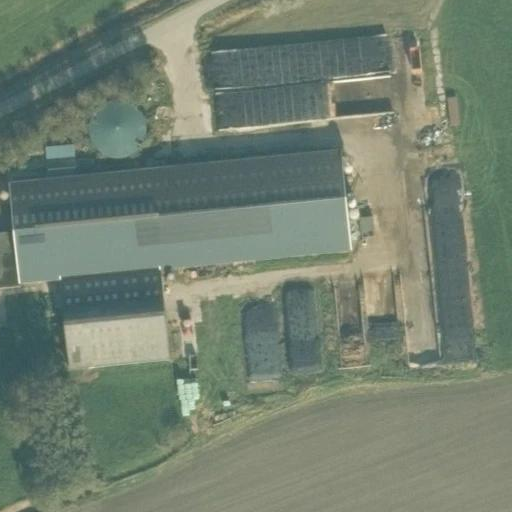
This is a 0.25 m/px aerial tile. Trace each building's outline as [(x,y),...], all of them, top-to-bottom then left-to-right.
[(296,46),(210,52),(212,90),(298,85),(296,46)] [(89,127),(88,136),(91,145),(95,152),(102,158),(111,161),(120,162),(128,159),(136,154),(142,147),(145,139),(145,130),(143,121),(138,114),(131,108),(123,105),(114,104),(105,107),(98,112),(92,118),(89,127)] [(0,291),(20,289),(19,283),(351,250),(342,157),(10,190),(15,235),(0,236),(0,291)] [(402,290),(406,367),(470,363),(465,264),(431,266),(432,288),(402,290)] [(70,372),(169,363),(163,304),(160,273),(61,282),(70,372)]
